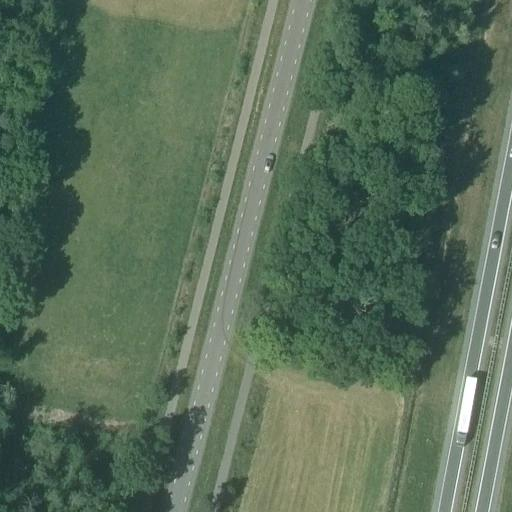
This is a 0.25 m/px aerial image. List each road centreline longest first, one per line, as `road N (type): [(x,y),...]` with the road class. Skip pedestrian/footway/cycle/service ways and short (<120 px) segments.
road 1 (tertiary): [(172,511),(300,0)]
road 2 (trunk): [(511,145),(442,511)]
road 3 (trunk): [(482,511),(511,357)]
